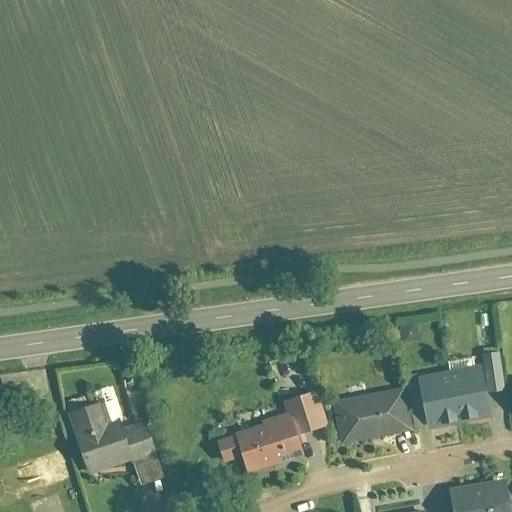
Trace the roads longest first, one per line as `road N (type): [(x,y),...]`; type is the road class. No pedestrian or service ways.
road 1 (tertiary): [(511,275),(0,345)]
road 2 (residential): [(511,450),(352,481),(254,511)]
